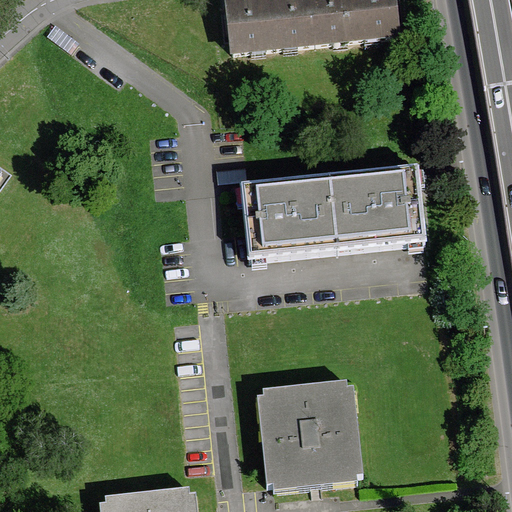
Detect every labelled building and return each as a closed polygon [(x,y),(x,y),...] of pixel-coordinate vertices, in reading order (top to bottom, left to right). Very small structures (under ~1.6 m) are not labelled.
[(344,0),(311,4),(316,49),(398,40),(393,0),(344,0)] [(316,49),(311,4),(229,12),(233,58),(316,49)] [(417,175),(330,184),(337,257),(425,248),(417,175)] [(330,184),(243,192),(251,266),(337,257),(330,184)] [(265,395),(265,401),(259,402),(268,490),(276,489),(277,495),(357,486),(357,481),(364,480),(354,392),(348,393),(348,387),(265,395)] [(107,502),(107,508),(101,509),(101,511),(197,511),(196,499),(190,499),(190,493),(107,502)]
